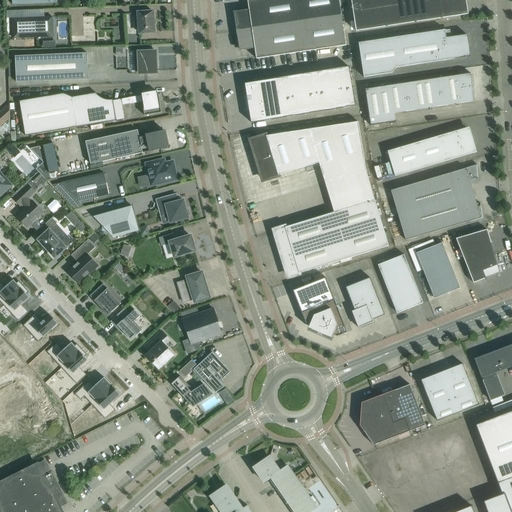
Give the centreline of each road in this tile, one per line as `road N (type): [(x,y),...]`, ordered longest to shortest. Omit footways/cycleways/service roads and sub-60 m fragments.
road 1 (unclassified): [(263,329),(207,134),(193,0)]
road 2 (residential): [(169,417),(0,232)]
road 3 (residential): [(511,123),(503,0)]
road 4 (tertiary): [(397,349),(511,306)]
